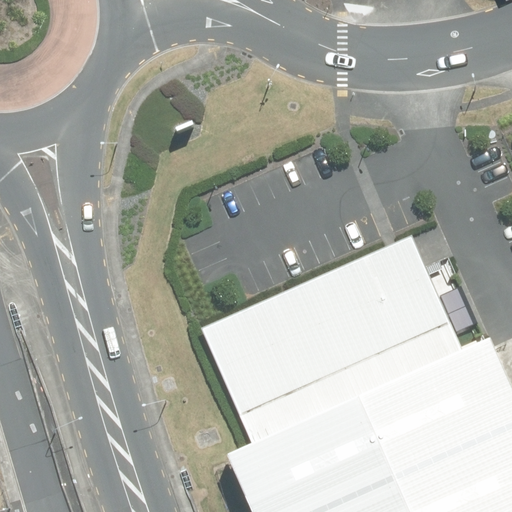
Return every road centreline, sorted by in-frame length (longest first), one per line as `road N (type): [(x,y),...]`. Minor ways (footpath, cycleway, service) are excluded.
road 1 (secondary): [(88,78),(80,188),(97,369)]
road 2 (secondary): [(97,369),(0,159)]
road 3 (unclassified): [(304,38),(191,21),(140,29),(100,59)]
road 4 (unclassified): [(511,33),(405,60),(363,58),(304,38)]
road 5 (secondary): [(142,511),(97,369)]
